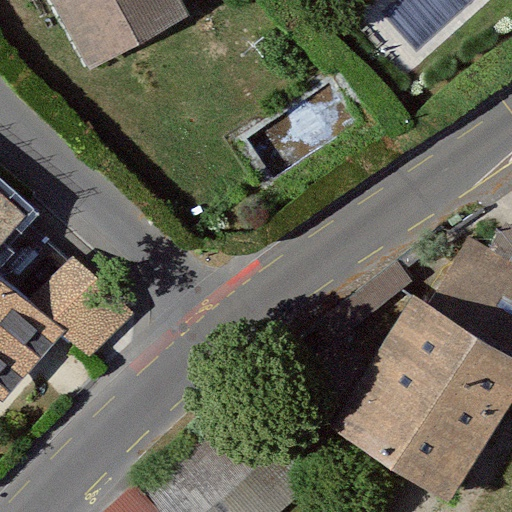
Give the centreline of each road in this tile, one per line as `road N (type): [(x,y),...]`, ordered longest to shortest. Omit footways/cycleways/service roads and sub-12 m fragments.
road 1 (tertiary): [(217,333),(511,123)]
road 2 (residential): [(0,103),(151,253),(217,333)]
road 3 (tertiary): [(32,511),(217,333)]
